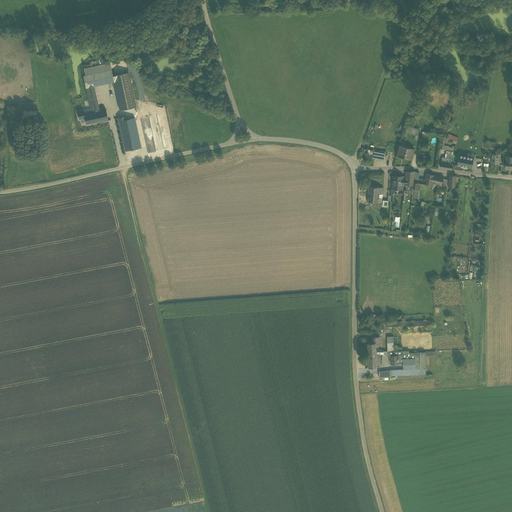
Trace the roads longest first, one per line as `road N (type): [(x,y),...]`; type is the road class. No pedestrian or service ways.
road 1 (unclassified): [(354,166),(354,371),(382,511)]
road 2 (unclassified): [(233,142),(0,192)]
road 3 (unclassified): [(354,166),(511,177)]
road 4 (track): [(354,166),(404,22)]
road 5 (track): [(119,168),(154,303)]
road 6 (unclassified): [(238,122),(202,0)]
